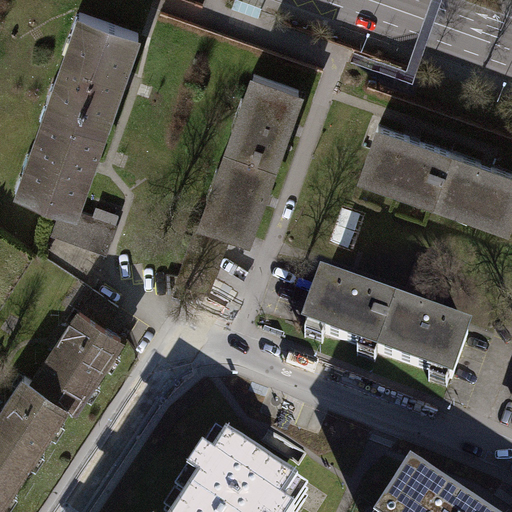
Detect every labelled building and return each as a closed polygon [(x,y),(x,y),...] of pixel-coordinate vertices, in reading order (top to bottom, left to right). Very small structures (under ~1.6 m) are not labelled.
[(118,75),(134,31),(79,12),(48,100),(103,120),(118,75)] [(300,90),(257,75),(230,147),(275,164),(300,90)] [(87,164),(103,120),(48,100),(17,189),(58,203),(72,208),(87,164)] [(358,169),(431,195),(447,151),(374,125),(358,169)] [(230,147),(203,218),(232,229),(248,235),(275,164),(230,147)] [(431,195),(504,221),(511,197),(511,174),(447,151),(431,195)] [(104,252),(114,223),(72,208),(58,203),(48,232),(104,252)] [(203,218),(179,279),(208,291),(232,229),(203,218)] [(301,327),(374,353),(391,308),(317,281),(301,327)] [(115,305),(90,288),(76,309),(100,326),(115,305)] [(374,353),(448,380),(464,334),(391,308),(374,353)] [(28,380),(62,402),(69,408),(117,337),(100,326),(76,309),(28,380)] [(0,464),(14,474),(62,402),(28,380),(20,375),(0,405),(0,464)] [(221,442),(175,511),(277,511),(292,490),(221,442)] [(0,494),(14,474),(0,464),(0,494)] [(462,511),(410,478),(388,511),(462,511)]
